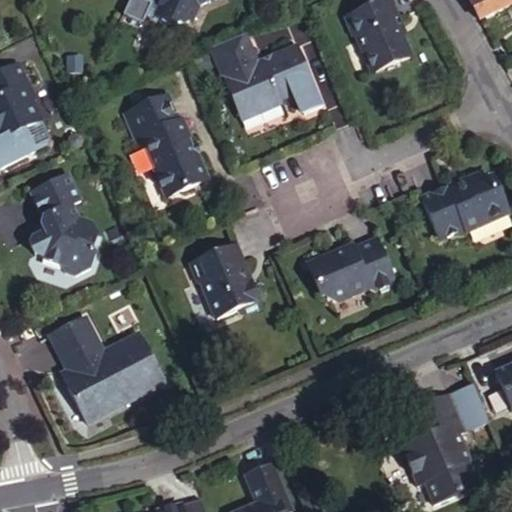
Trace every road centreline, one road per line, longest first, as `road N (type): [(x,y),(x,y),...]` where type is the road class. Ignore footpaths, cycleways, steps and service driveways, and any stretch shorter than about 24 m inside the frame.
road 1 (residential): [(511,306),(154,459),(32,489)]
road 2 (residential): [(502,107),(304,193)]
road 3 (residential): [(32,489),(0,369)]
road 4 (residential): [(502,107),(447,0)]
